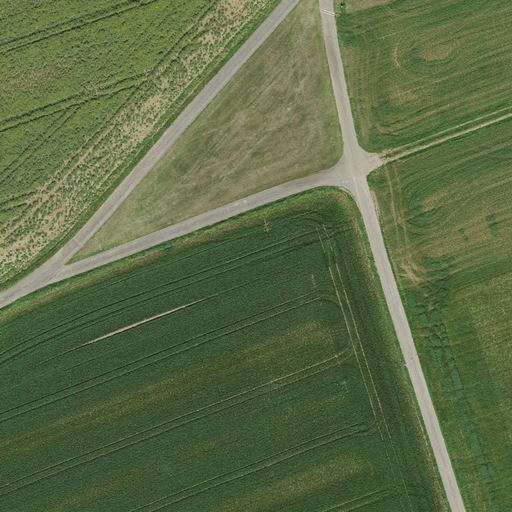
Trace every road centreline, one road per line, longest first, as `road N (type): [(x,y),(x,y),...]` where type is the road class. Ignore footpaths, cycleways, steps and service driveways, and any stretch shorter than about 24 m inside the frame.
road 1 (track): [(325,0),(355,167),(461,511)]
road 2 (unclassified): [(0,301),(60,258),(291,0)]
road 3 (track): [(34,280),(355,167)]
road 4 (track): [(511,110),(355,167)]
